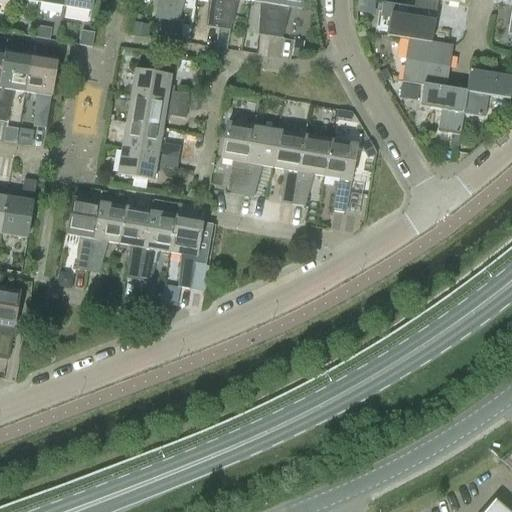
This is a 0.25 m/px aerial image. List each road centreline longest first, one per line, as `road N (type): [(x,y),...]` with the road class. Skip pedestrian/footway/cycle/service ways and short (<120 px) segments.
road 1 (primary): [(69,511),(302,417),(399,362),(511,282)]
road 2 (tertiary): [(297,511),(412,458),(511,391)]
road 3 (residential): [(194,342),(358,257)]
road 4 (residential): [(437,207),(346,47)]
road 5 (residential): [(26,404),(194,342)]
road 6 (residential): [(194,342),(167,311),(54,292)]
road 7 (residential): [(358,257),(333,243),(213,223)]
road 8 (residential): [(224,58),(202,187)]
road 9 (residential): [(346,47),(305,64),(224,58)]
